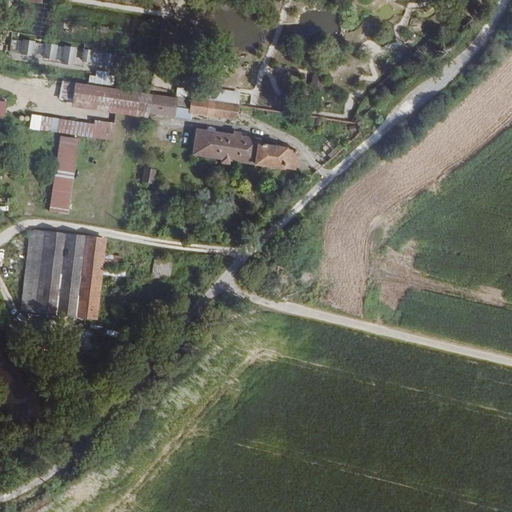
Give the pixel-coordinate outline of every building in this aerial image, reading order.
[(23,38),(21,53),(34,56),(36,40),(23,38)] [(12,54),(21,53),(20,39),(11,40),(12,54)] [(41,58),(55,59),(56,43),(42,43),(41,58)] [(62,46),(62,63),(75,64),(76,46),(62,46)] [(84,48),(82,60),(91,62),(94,50),(84,48)] [(103,64),(111,65),(112,53),(104,52),(103,64)] [(314,73),(312,82),(321,84),(323,75),(314,73)] [(134,94),(61,83),(58,102),(131,114),(134,94)] [(174,110),(176,97),(160,95),(159,98),(134,94),(131,114),(156,118),(159,107),(174,110)] [(196,115),(198,101),(176,97),(174,110),(173,111),(196,115)] [(231,122),(234,106),(203,101),(201,116),(231,122)] [(55,136),(58,119),(33,117),(30,133),(55,136)] [(94,139),(96,123),(94,123),(58,119),(55,136),(94,139)] [(111,141),(113,122),(94,120),(94,123),(96,123),(94,139),(111,141)] [(196,152),(200,129),(192,128),(188,150),(196,152)] [(293,171),(298,151),(256,143),(256,140),(200,129),(196,152),(293,171)] [(144,166),(142,182),(155,183),(157,168),(144,166)] [(96,316),(102,263),(119,265),(120,256),(103,254),(104,236),(28,229),(20,309),(96,316)] [(166,279),(170,264),(166,263),(166,258),(158,257),(157,261),(152,260),(149,276),(166,279)] [(111,275),(111,281),(125,282),(125,269),(105,268),(104,275),(111,275)]
